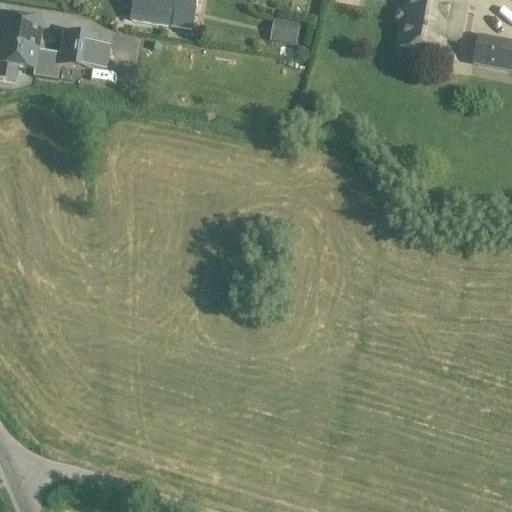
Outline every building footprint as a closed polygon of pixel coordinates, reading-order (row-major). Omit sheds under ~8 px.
[(135,0),(131,23),(179,30),(191,32),(196,0),(135,0)] [(457,46),(464,14),(465,7),(431,0),(409,0),(400,49),(440,57),(443,43),(457,46)] [(33,71),(40,26),(6,21),(0,54),(0,65),(16,68),(33,71)] [(272,42),(283,44),(294,46),(297,30),(275,26),(272,42)] [(70,36),(64,35),(59,69),(94,75),(94,72),(106,74),(110,51),(99,49),(100,41),(92,40),(92,37),(71,34),(70,36)] [(511,68),(511,48),(506,47),(480,41),(473,68),(510,77),(511,68)] [(0,65),(0,80),(14,83),(16,68),(0,65)]
